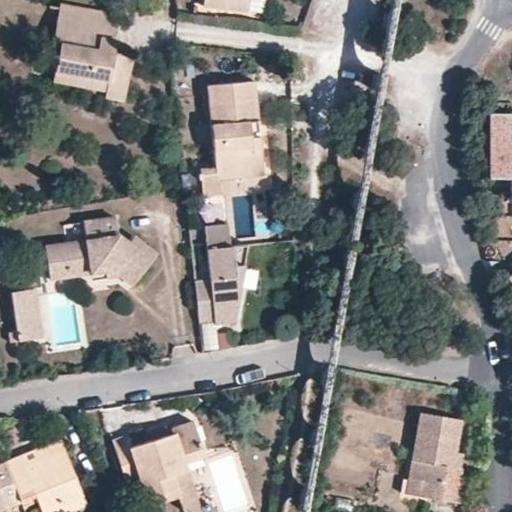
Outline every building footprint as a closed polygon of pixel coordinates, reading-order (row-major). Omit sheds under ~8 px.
[(202,0),(202,7),(247,13),(248,11),(249,0),(202,0)] [(262,12),(263,0),(249,0),(248,11),(262,12)] [(107,81),(105,92),(104,97),(124,101),(132,56),(125,55),(114,53),(115,47),(117,40),(110,38),(114,14),(59,4),(50,53),(57,55),(54,71),(107,81)] [(52,82),(105,92),(107,81),(54,71),(52,82)] [(216,179),(220,179),(263,174),(260,136),(250,137),(249,122),(258,121),(254,80),(207,85),(215,168),(216,179)] [(511,137),(511,113),(489,113),(489,178),(511,178),(511,203),(511,202),(511,274),(507,278),(511,284),(511,137)] [(260,136),(258,121),(249,122),(250,137),(260,136)] [(221,193),(220,179),(216,179),(215,168),(199,169),(202,196),(221,193)] [(104,262),(106,277),(120,275),(132,285),(157,253),(133,236),(128,242),(118,234),(115,217),(83,221),(85,240),(44,245),(49,279),(90,273),(89,264),(104,262)] [(247,244),(230,246),(227,224),(204,226),(209,279),(194,280),(199,322),(214,321),(214,324),(235,321),(247,244)] [(91,279),(106,277),(104,262),(89,264),(90,273),(91,279)] [(11,291),(17,331),(18,341),(43,337),(36,288),(11,291)] [(455,324),(436,321),(433,344),(452,348),(455,324)] [(18,341),(17,331),(9,332),(10,342),(18,341)] [(219,334),(221,351),(238,349),(236,332),(219,334)] [(452,468),(455,451),(461,419),(419,412),(408,479),(402,478),(399,493),(462,504),(461,469),(452,468)] [(193,421),(173,427),(170,428),(172,433),(152,439),(131,446),(128,435),(112,440),(125,480),(138,476),(148,506),(178,496),(180,496),(173,474),(187,469),(185,462),(205,456),(193,421)] [(149,430),(152,439),(172,433),(170,428),(173,427),(171,423),(149,430)] [(43,446),(32,451),(37,463),(48,459),(43,446)] [(5,462),(21,502),(35,496),(37,502),(41,511),(67,511),(87,504),(66,452),(48,459),(37,463),(32,451),(5,462)] [(463,453),(455,451),(452,468),(461,469),(463,453)] [(0,511),(21,502),(5,462),(0,463),(0,511)] [(200,511),(187,469),(173,474),(180,496),(178,496),(182,509),(186,511),(200,511)] [(23,508),(37,502),(35,496),(21,502),(23,508)]
